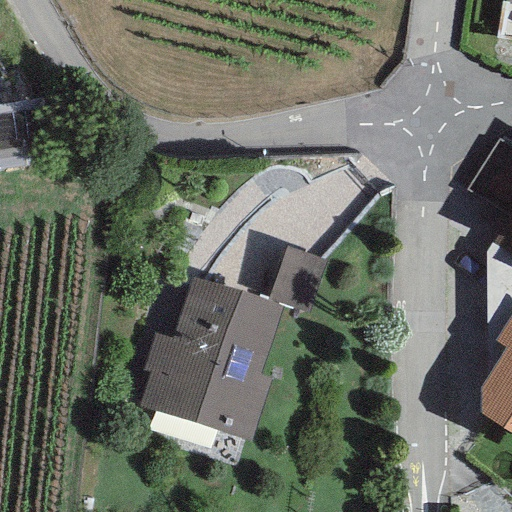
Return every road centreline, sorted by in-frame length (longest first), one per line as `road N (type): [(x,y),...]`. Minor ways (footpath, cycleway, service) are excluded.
road 1 (unclassified): [(31,0),(91,90),(117,116),(161,135),(210,139),(416,118)]
road 2 (residential): [(416,118),(408,217),(422,511)]
